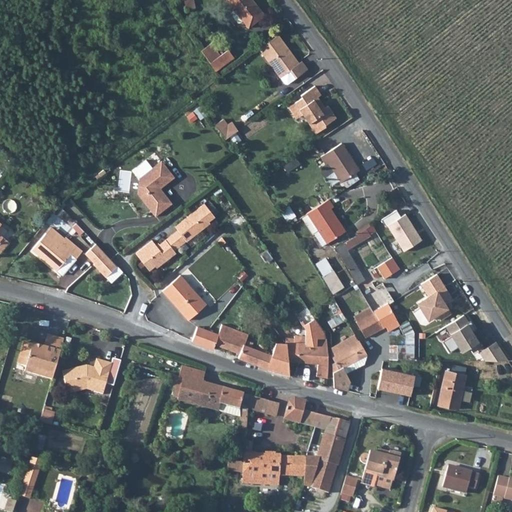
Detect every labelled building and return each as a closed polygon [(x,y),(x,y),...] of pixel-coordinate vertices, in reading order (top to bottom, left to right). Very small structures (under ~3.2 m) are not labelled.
[(263,17),(248,0),(223,0),(248,30),(263,17)] [(301,61),(297,64),(276,37),(259,49),(280,76),(290,70),(296,77),(307,69),(301,61)] [(204,53),(219,73),(236,61),(230,53),(222,59),(213,47),(204,53)] [(290,70),(280,76),(285,83),(288,83),(296,77),(290,70)] [(302,98),(295,104),(303,115),(317,134),(327,127),(326,125),(337,117),(328,106),(325,108),(318,97),(321,95),(315,86),(301,96),(302,98)] [(295,104),(289,108),(297,120),(303,115),(295,104)] [(192,124),(200,120),(193,107),(185,111),(192,124)] [(223,119),(214,125),(225,138),(237,128),(231,121),(227,124),(223,119)] [(358,170),(340,143),(321,157),(326,164),(328,163),(341,181),(358,170)] [(140,192),(158,215),(174,202),(162,187),(176,176),(164,160),(142,178),(140,192)] [(329,200),(309,213),(328,243),(344,232),(329,209),(332,206),(329,200)] [(159,245),(154,241),(138,253),(151,268),(156,264),(158,267),(177,253),(175,251),(212,223),(210,221),(215,217),(205,204),(177,226),(180,229),(159,245)] [(396,207),(380,217),(385,224),(387,223),(404,249),(422,238),(405,211),(400,214),(396,207)] [(316,237),(323,246),(328,243),(309,213),(302,218),(313,235),(316,237)] [(0,227),(5,221),(0,218),(0,249),(3,252),(13,241),(0,231),(0,227)] [(61,244),(48,234),(35,248),(60,268),(73,252),(79,256),(79,257),(86,249),(69,235),(61,244)] [(97,262),(95,264),(107,277),(120,266),(116,262),(106,251),(98,243),(88,252),(97,262)] [(331,250),(349,276),(357,270),(341,244),(331,250)] [(73,252),(60,268),(66,272),(79,256),(73,252)] [(376,265),(384,277),(391,273),(383,260),(376,265)] [(120,266),(107,277),(112,283),(125,271),(120,266)] [(341,283),(334,270),(325,276),(332,288),(341,283)] [(357,270),(349,276),(355,285),(357,288),(366,283),(357,270)] [(452,295),(437,272),(421,282),(429,293),(418,300),(429,317),(438,311),(442,317),(452,311),(445,299),(452,295)] [(165,290),(190,320),(204,308),(206,302),(183,275),(182,276),(165,290)] [(388,331),(398,325),(395,319),(389,308),(387,304),(372,313),(381,327),(384,326),(388,331)] [(304,325),(315,319),(310,309),(298,316),(304,325)] [(465,312),(445,324),(452,334),(443,339),(450,351),(459,345),(463,351),(470,346),(475,353),(480,350),(486,359),(508,359),(496,339),(484,346),(474,330),(478,328),(471,317),(469,318),(465,312)] [(372,313),(355,323),(364,338),(381,327),(372,313)] [(404,345),(404,359),(413,359),(412,331),(406,321),(398,326),(397,326),(400,336),(401,336),(404,345)] [(193,341),(203,345),(208,330),(198,326),(196,329),(194,338),(193,341)] [(220,329),(217,335),(208,330),(203,345),(213,349),(215,344),(233,350),(231,355),(267,370),(271,356),(266,354),(254,349),(251,349),(253,343),(242,338),(220,329)] [(342,374),(340,370),(358,360),(352,347),(359,342),(355,335),(328,348),(328,352),(328,359),(331,364),(329,364),(329,365),(329,375),(329,387),(343,391),(346,381),(342,374)] [(46,336),(43,344),(59,349),(62,341),(46,336)] [(286,346),(289,362),(308,364),(309,346),(295,345),(295,339),(286,338),(286,346)] [(309,346),(308,364),(327,366),(327,340),(317,339),(316,347),(309,346)] [(59,349),(43,344),(42,349),(23,342),(15,364),(24,367),(22,372),(50,380),(59,349)] [(267,370),(287,375),(289,362),(286,346),(283,344),(280,345),(271,342),(266,354),(271,356),(267,370)] [(352,347),(358,360),(366,357),(359,342),(352,347)] [(404,359),(404,345),(389,346),(388,359),(404,359)] [(340,370),(342,374),(360,365),(366,357),(358,360),(340,370)] [(86,371),(79,368),(60,372),(65,394),(85,390),(100,395),(109,365),(95,360),(92,368),(88,366),(86,371)] [(205,372),(183,365),(179,375),(201,382),(205,372)] [(378,376),(375,388),(407,397),(412,377),(380,369),(378,376)] [(445,371),(440,370),(433,404),(438,405),(445,371)] [(447,371),(439,404),(457,409),(459,410),(466,376),(447,371)] [(242,393),(201,382),(179,375),(175,383),(181,385),(177,400),(217,412),(219,405),(238,409),(242,393)] [(471,402),(474,388),(466,386),(463,400),(471,402)] [(279,403),(248,395),(246,410),(275,416),(279,403)] [(298,424),(303,410),(305,402),(302,400),(295,399),(289,399),(283,420),(298,424)] [(219,405),(217,412),(240,416),(240,414),(238,409),(219,405)] [(46,425),(50,413),(41,410),(37,423),(46,425)] [(298,424),(323,431),(321,436),(342,441),(348,421),(303,410),(298,424)] [(335,466),(342,441),(321,436),(316,460),(335,466)] [(241,472),(240,481),(271,483),(271,474),(279,474),(303,476),(303,457),(252,456),(252,443),(244,442),(243,453),(241,472)] [(359,482),(372,485),(372,483),(375,475),(391,479),(399,453),(387,450),(386,455),(367,450),(366,453),(363,453),(360,454),(359,456),(358,459),(359,462),(362,464),(363,464),(359,482)] [(241,472),(243,453),(237,453),(237,461),(228,460),(227,472),(241,472)] [(302,485),(311,488),(316,460),(303,457),(303,476),(302,485)] [(9,462),(0,458),(0,473),(5,475),(9,462)] [(316,460),(311,488),(327,492),(335,466),(316,460)] [(28,461),(26,468),(37,471),(39,464),(28,461)] [(475,487),(479,472),(447,465),(442,485),(466,492),(468,485),(475,487)] [(26,468),(20,488),(30,491),(37,471),(26,468)] [(391,479),(375,475),(372,483),(388,487),(391,479)] [(511,476),(507,475),(506,478),(496,475),(492,493),(502,495),(502,498),(511,500),(511,476)] [(345,477),(340,492),(352,494),(356,480),(345,477)] [(16,499),(27,502),(30,491),(20,488),(16,499)] [(9,511),(14,511),(16,500),(8,499),(6,511),(9,511)]
